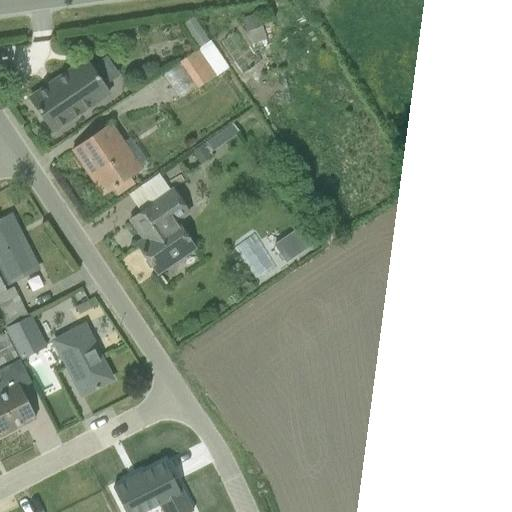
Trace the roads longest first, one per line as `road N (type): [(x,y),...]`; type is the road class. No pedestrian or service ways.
road 1 (residential): [(20,156),(182,397)]
road 2 (residential): [(0,491),(182,397)]
road 3 (residential): [(182,397),(247,511)]
